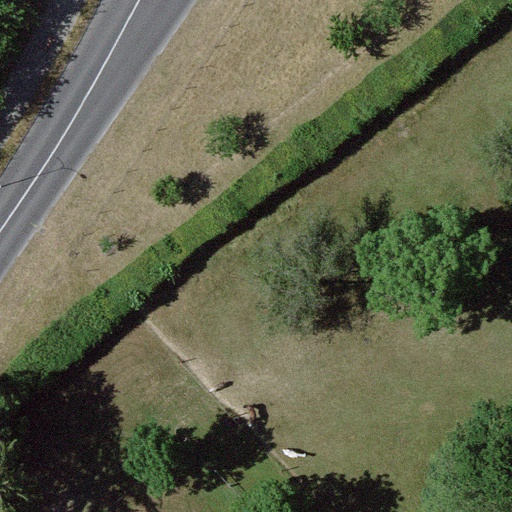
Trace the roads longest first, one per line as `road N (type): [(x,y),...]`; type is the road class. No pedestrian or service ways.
road 1 (track): [(448,0),(0,360)]
road 2 (tertiary): [(0,227),(156,0)]
